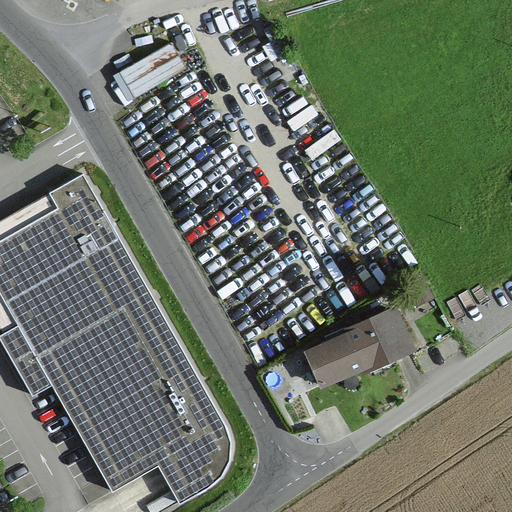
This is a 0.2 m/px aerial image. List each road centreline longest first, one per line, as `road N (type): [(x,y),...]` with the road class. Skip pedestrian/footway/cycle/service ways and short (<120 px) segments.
road 1 (residential): [(0,10),(84,102),(299,482)]
road 2 (unclassified): [(299,482),(511,344)]
road 3 (unknown): [(52,64),(122,19),(188,0)]
